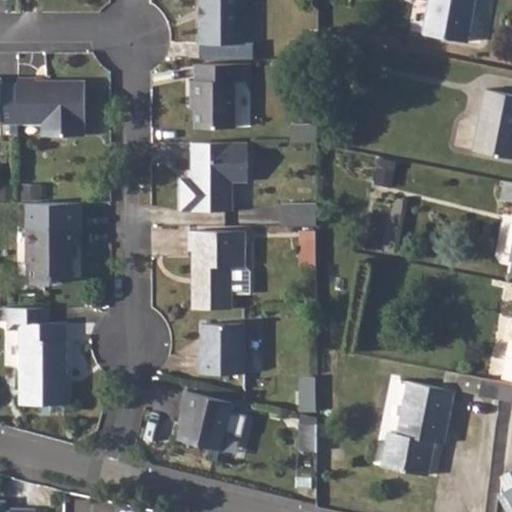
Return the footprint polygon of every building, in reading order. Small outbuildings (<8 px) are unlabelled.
[(197,0),(198,43),(244,44),(243,0),(197,0)] [(428,0),(422,33),(466,41),(473,0),(428,0)] [(288,42),(288,60),(316,60),(315,42),(288,42)] [(194,82),(190,81),(190,101),(194,102),(194,127),(235,128),(235,83),(240,83),(240,66),(194,67),(194,82)] [(250,66),(240,66),(240,83),(249,83),(250,66)] [(0,124),(16,124),(16,84),(0,85),(0,77),(0,124)] [(34,77),(16,77),(16,84),(16,124),(38,124),(39,140),(84,140),(82,84),(46,85),(42,89),(35,89),(35,85),(34,77)] [(511,94),(483,89),(471,150),(511,157),(511,94)] [(289,126),(289,144),(316,144),(315,126),(289,126)] [(197,179),(186,179),(180,179),(180,213),(233,212),(233,182),(248,182),(248,145),(190,145),(191,173),(197,174),(197,179)] [(511,182),(503,181),(500,199),(511,201),(511,245),(509,260),(511,260),(511,182)] [(281,207),(281,229),(316,230),(316,208),(281,207)] [(78,228),(25,227),(25,262),(30,261),(30,283),(51,283),(51,277),(69,276),(70,245),(78,244),(78,228)] [(198,290),(193,290),(192,310),(233,311),(232,270),(245,270),(245,234),(190,233),(190,253),(193,253),(193,267),(198,268),(198,290)] [(16,323),(15,404),(66,405),(66,384),(61,384),(61,323),(16,323)] [(197,359),(197,375),(243,375),(244,326),(201,326),(201,358),(197,359)] [(450,383),(476,389),(479,376),(453,370),(450,383)] [(482,379),(478,396),(499,400),(502,383),(482,379)] [(395,448),(386,446),(382,466),(427,476),(434,441),(442,443),(451,389),(407,381),(397,434),(395,448)] [(511,384),(502,383),(499,400),(511,402),(511,384)] [(184,408),(174,438),(216,450),(229,405),(184,391),(178,407),(184,408)] [(298,455),(315,455),(315,427),(297,427),(298,455)] [(389,432),(386,446),(395,448),(397,434),(389,432)]
